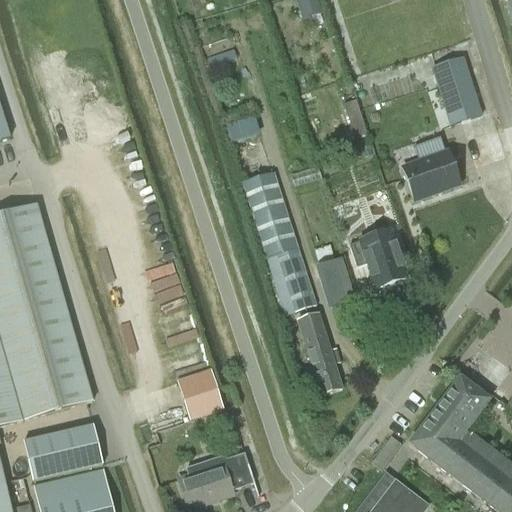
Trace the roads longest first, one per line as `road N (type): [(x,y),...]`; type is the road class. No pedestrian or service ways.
road 1 (unknown): [(145,0),(293,450),(331,473)]
road 2 (unclassified): [(294,511),(511,235)]
road 3 (residential): [(473,0),(511,129)]
